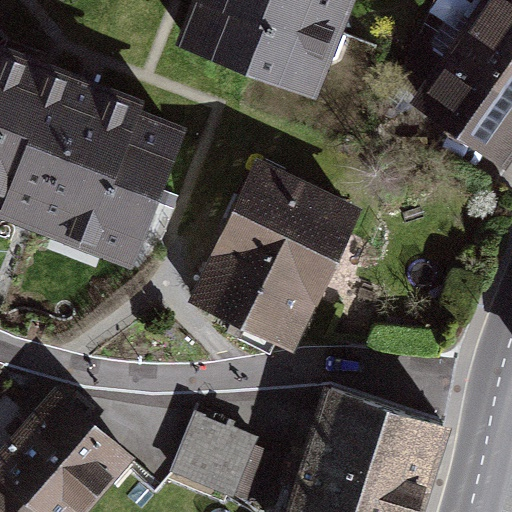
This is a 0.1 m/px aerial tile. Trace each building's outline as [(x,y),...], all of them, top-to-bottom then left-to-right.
[(194,0),(177,42),(321,94),(355,0),(194,0)] [(511,161),(511,0),(478,0),(413,98),(511,163),(511,161)] [(146,92),(0,36),(0,196),(3,198),(0,206),(0,212),(133,264),(188,122),(142,101),(146,92)] [(360,204),(252,155),(186,298),(294,348),(360,204)] [(84,511),(136,452),(58,383),(0,447),(0,511),(84,511)] [(416,511),(444,426),(332,391),(294,511),(416,511)] [(258,433),(194,410),(170,470),(235,495),(237,491),(264,502),(282,453),(255,442),(258,433)]
